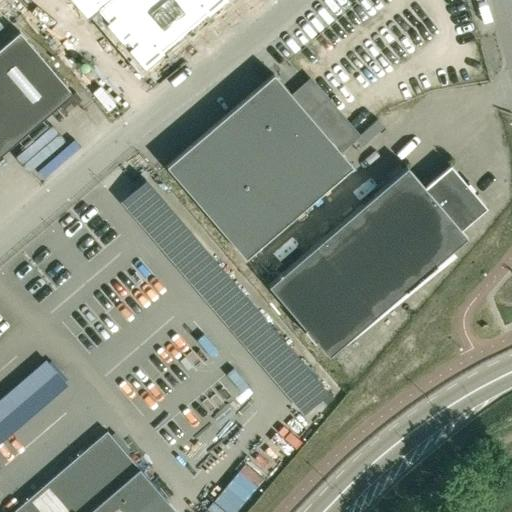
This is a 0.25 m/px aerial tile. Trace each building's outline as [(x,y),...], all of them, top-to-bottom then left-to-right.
[(129,46),(143,63),(219,0),(75,0),(87,14),(97,5),(108,19),(108,20),(121,36),(123,34),(132,44),(129,46)] [(0,153),(71,92),(18,30),(0,46),(0,153)] [(245,257),(352,165),(273,72),(165,164),(245,257)] [(330,100),(351,94),(346,77),(325,83),(330,100)] [(381,116),(358,133),(368,146),(391,129),(381,116)] [(459,228),(485,206),(449,165),(424,186),(407,166),(268,285),(328,354),(465,236),(459,228)] [(278,319),(247,340),(266,368),(272,364),(299,403),(325,386),(278,319)] [(0,439),(69,379),(46,353),(0,393),(0,439)] [(185,401),(145,437),(163,456),(202,420),(185,401)] [(175,511),(106,431),(10,511),(175,511)]
